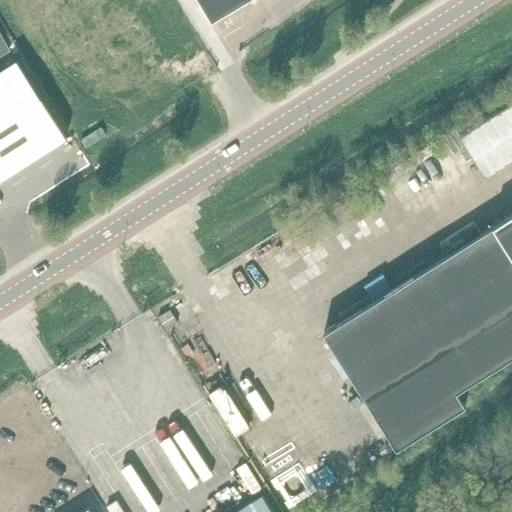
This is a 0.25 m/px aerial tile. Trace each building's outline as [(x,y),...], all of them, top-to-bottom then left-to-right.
[(32,0),(0,0),(0,8),(6,19),(34,3),(32,0)] [(199,0),(212,22),(231,11),(234,0),(199,0)] [(0,56),(10,50),(0,32),(0,56)] [(18,58),(0,69),(0,179),(68,136),(18,58)] [(511,102),(461,135),(487,176),(511,159),(511,102)] [(425,190),(460,170),(441,137),(406,156),(425,190)] [(353,213),(371,214),(371,196),(354,196),(353,213)] [(511,213),(494,225),(325,331),(367,399),(398,446),(467,404),(458,390),(511,355),(511,213)] [(159,316),(167,329),(178,322),(171,309),(159,316)] [(105,384),(121,375),(116,367),(101,376),(105,384)] [(274,511),(263,494),(234,511),(274,511)]
